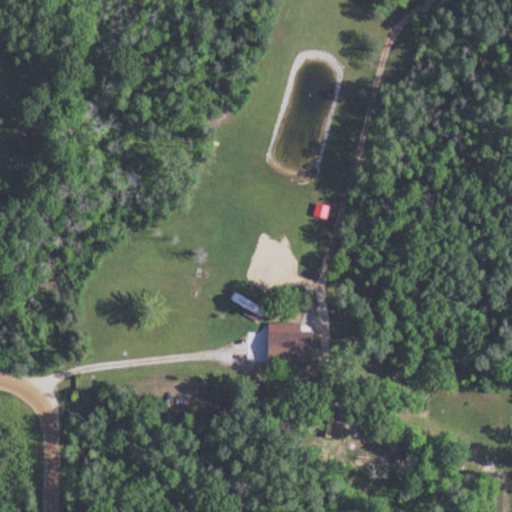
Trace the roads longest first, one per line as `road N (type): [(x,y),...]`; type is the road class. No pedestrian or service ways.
road 1 (residential): [(0,170),(76,252),(98,303),(54,331),(38,389)]
road 2 (residential): [(38,389),(50,402),(52,511)]
